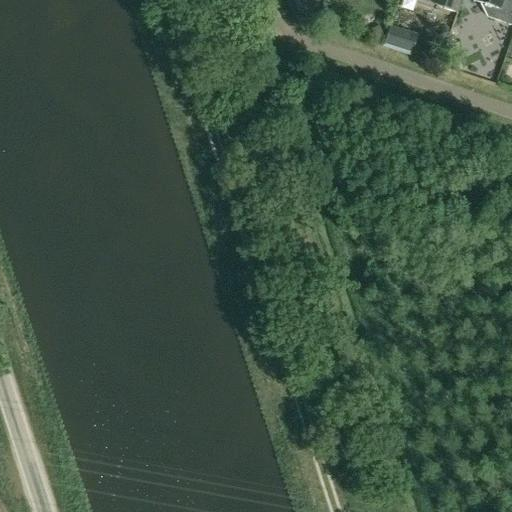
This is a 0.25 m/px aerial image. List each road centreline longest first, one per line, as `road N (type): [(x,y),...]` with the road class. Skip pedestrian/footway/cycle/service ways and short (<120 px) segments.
road 1 (track): [(186,61),(331,511)]
road 2 (unclassified): [(45,511),(0,369)]
